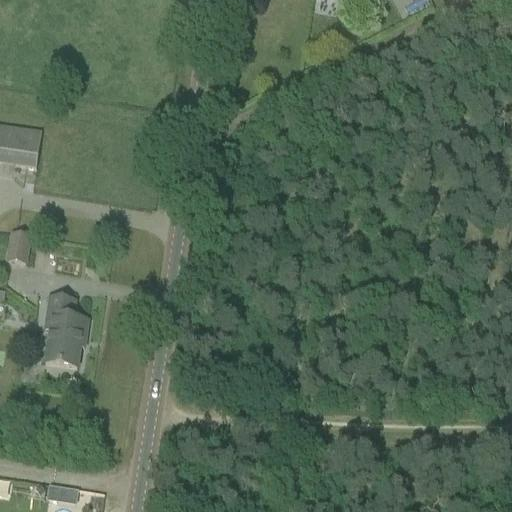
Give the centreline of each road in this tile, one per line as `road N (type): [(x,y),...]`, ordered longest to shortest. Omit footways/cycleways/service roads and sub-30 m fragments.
road 1 (tertiary): [(135,511),(213,0)]
road 2 (track): [(511,436),(149,421)]
road 3 (track): [(138,491),(0,471)]
